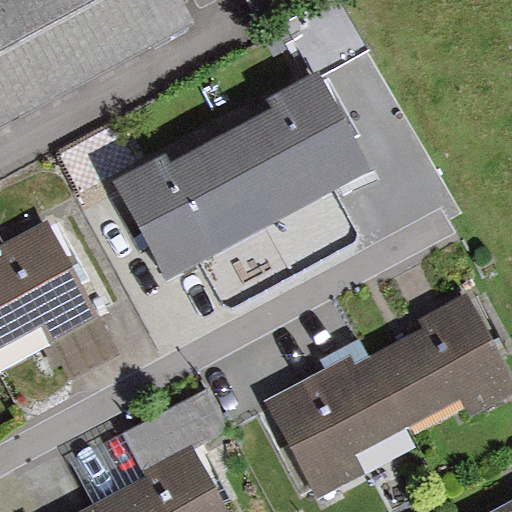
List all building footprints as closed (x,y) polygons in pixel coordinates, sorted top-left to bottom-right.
[(0,0),(0,120),(192,17),(182,0),(0,0)] [(164,160),(119,184),(169,278),(367,173),(319,83),(271,108),(275,114),(169,170),(164,160)] [(0,347),(37,328),(43,340),(91,316),(44,225),(0,247),(0,347)] [(314,375),(268,399),(321,499),(367,475),(357,456),(463,400),(469,413),(511,390),(511,379),(469,298),(421,323),(424,330),(319,385),(314,375)] [(225,511),(193,450),(145,475),(149,482),(90,511),(225,511)]
